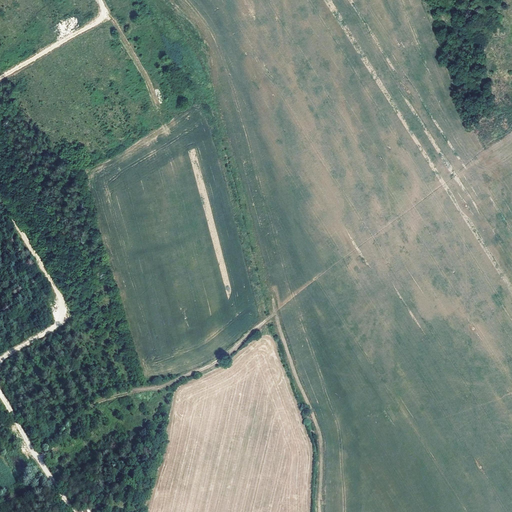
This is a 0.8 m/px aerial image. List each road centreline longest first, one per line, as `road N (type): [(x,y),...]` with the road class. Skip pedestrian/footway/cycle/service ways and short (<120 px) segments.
road 1 (track): [(0,364),(56,326),(63,310),(0,194)]
road 2 (track): [(70,511),(0,395)]
road 3 (track): [(0,76),(96,25),(99,0)]
